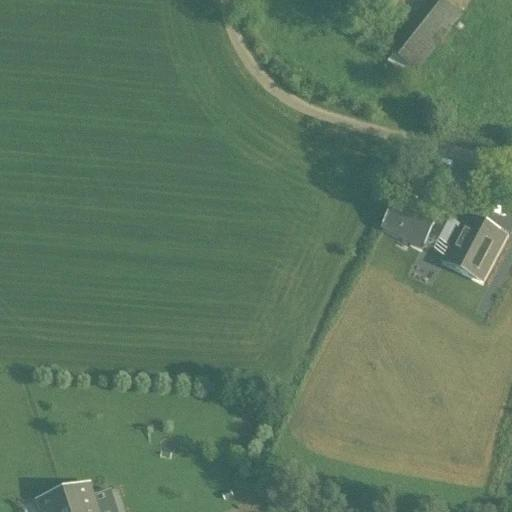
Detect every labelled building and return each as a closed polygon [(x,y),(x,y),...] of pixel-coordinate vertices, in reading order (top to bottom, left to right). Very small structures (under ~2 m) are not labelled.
[(380,25),(386,66),(467,54),(461,13),(380,25)] [(422,251),(432,233),(439,218),(441,215),(426,208),(424,211),(413,205),(415,202),(401,194),(382,230),(422,251)] [(460,229),(439,218),(432,233),(452,244),(442,263),(480,283),(504,238),(466,218),(460,229)] [(97,511),(89,485),(63,494),(68,511),(97,511)] [(68,511),(63,494),(36,503),(39,511),(68,511)]
